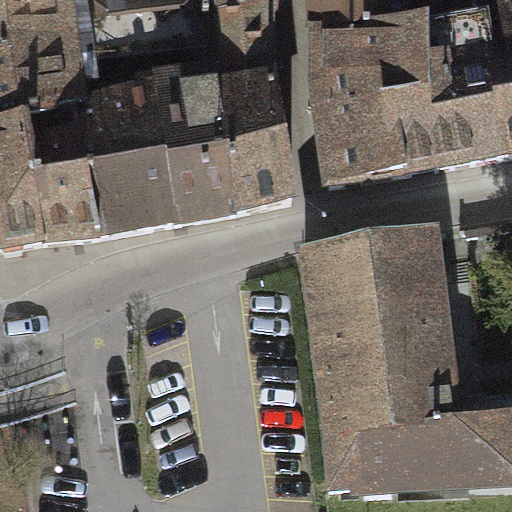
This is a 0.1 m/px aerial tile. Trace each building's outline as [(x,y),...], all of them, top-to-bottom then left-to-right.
[(75,117),(87,114),(80,78),(77,62),(71,26),(66,0),(0,3),(0,132),(26,127),(75,117)] [(65,0),(66,0),(71,26),(181,12),(215,10),(214,0),(65,0)] [(214,0),(215,10),(282,2),(281,0),(214,0)] [(316,0),(318,39),(404,34),(410,0),(316,0)] [(502,21),(500,4),(499,0),(459,0),(460,6),(424,11),(426,33),(481,23),(502,21)] [(216,93),(275,88),(282,2),(215,10),(217,77),(216,93)] [(481,23),(508,162),(511,161),(511,2),(500,4),(502,21),(481,23)] [(181,12),(71,26),(77,62),(197,46),(199,79),(217,77),(215,10),(181,12)] [(392,113),(406,180),(508,162),(481,23),(426,33),(430,101),(392,113)] [(317,93),(331,191),(406,180),(392,113),(430,101),(426,33),(404,34),(318,39),(317,93)] [(98,243),(179,228),(157,83),(157,74),(97,85),(100,109),(87,114),(75,117),(98,243)] [(179,228),(234,220),(216,93),(217,77),(199,79),(157,83),(179,228)] [(296,207),(275,88),(216,93),(234,220),(296,207)] [(46,248),(98,243),(75,117),(26,127),(46,248)] [(0,255),(46,248),(26,127),(0,132),(0,255)] [(437,239),(308,257),(334,491),(511,483),(511,398),(457,401),(437,239)]
